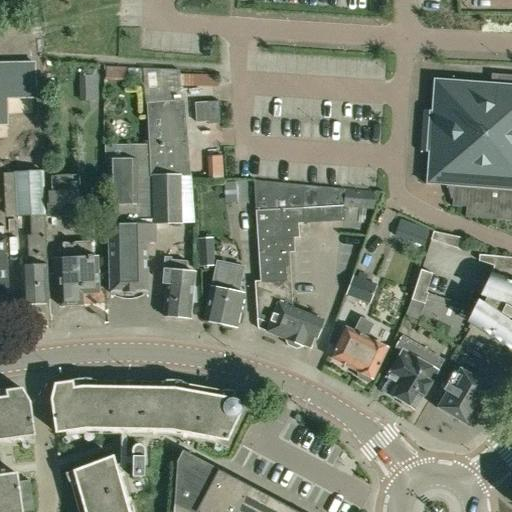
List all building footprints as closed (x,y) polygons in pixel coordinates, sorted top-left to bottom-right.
[(34,58),(0,58),(0,123),(7,123),(7,113),(33,112),(32,96),(36,96),(34,58)] [(109,68),(109,80),(131,81),(131,69),(109,68)] [(184,101),(182,101),(179,71),(144,69),(148,145),(104,145),(104,162),(107,162),(110,294),(148,293),(147,242),(155,242),(155,224),(194,223),(190,176),(184,101)] [(511,76),(490,74),(490,83),(432,79),(430,111),(423,111),(420,152),(427,153),(425,185),(453,187),(452,207),(465,208),(465,218),(511,221),(511,76)] [(217,102),(196,103),(197,124),(208,124),(208,125),(218,124),(217,102)] [(302,130),(309,130),(309,112),(286,111),(286,130),(290,130),(289,144),(302,144),(302,130)] [(221,157),(209,157),(211,178),(222,177),(221,157)] [(15,217),(30,218),(31,237),(27,237),(29,267),(19,268),(21,305),(47,303),(40,172),(15,173),(2,174),(5,217),(15,217)] [(344,190),(253,181),(259,281),(255,282),(258,329),(285,340),(285,341),(287,347),(295,350),(301,348),(302,346),(310,350),(315,338),(316,338),(323,321),(292,309),(289,253),(294,253),(293,239),(299,239),(298,225),(341,222),(344,190)] [(247,203),(246,182),(234,183),(236,203),(247,203)] [(46,191),(47,218),(81,217),(80,190),(46,191)] [(431,240),(460,250),(462,238),(433,232),(431,240)] [(0,305),(9,305),(5,237),(0,237),(0,305)] [(212,240),(198,241),(200,266),(213,265),(212,240)] [(53,260),(54,274),(57,274),(60,307),(82,305),(81,294),(98,293),(96,257),(90,257),(89,243),(62,244),(63,259),(53,260)] [(162,269),(163,269),(161,284),(166,285),(163,315),(190,317),(194,273),(186,272),(187,261),(171,260),(171,257),(163,257),(162,269)] [(491,276),(511,282),(511,258),(497,257),(491,276)] [(421,270),(412,301),(425,305),(429,294),(427,294),(433,274),(421,270)] [(221,271),(217,289),(209,287),(202,321),(236,328),(243,294),(234,292),(238,274),(221,271)] [(352,276),(345,296),(369,304),(376,285),(352,276)] [(468,322),(511,352),(511,282),(491,276),(481,296),(487,298),(483,306),(478,302),(468,322)] [(353,333),(344,329),(330,359),(357,372),(357,378),(367,383),(372,379),(386,349),(366,339),(373,325),(359,319),(353,333)] [(407,409),(410,408),(415,410),(438,372),(436,371),(442,361),(402,337),(394,348),(401,352),(386,377),(392,381),(385,392),(400,401),(401,405),(407,409)] [(490,387),(459,369),(436,409),(467,427),(490,387)] [(226,441),(240,413),(240,409),(239,405),(237,402),(233,400),(234,391),(222,389),(221,391),(188,385),(188,383),(174,380),(160,380),(160,382),(140,382),(140,388),(115,388),(115,382),(95,381),(95,379),(80,379),(67,381),(67,383),(54,385),(50,400),(55,433),(84,429),(171,431),(226,441)] [(9,389),(0,389),(0,440),(33,436),(29,403),(21,389),(10,391),(9,389)] [(132,450),(132,452),(132,478),(144,478),(144,452),(143,450),(143,449),(142,448),(142,447),(141,447),(140,446),(138,446),(137,446),(136,446),(135,447),(134,447),(133,448),(132,449),(132,450)] [(182,452),(176,463),(173,511),(195,511),(215,476),(217,470),(182,452)] [(126,511),(112,459),(74,473),(77,484),(70,486),(78,511),(126,511)] [(295,511),(217,470),(215,476),(195,511),(295,511)] [(0,511),(25,511),(32,511),(28,481),(16,483),(15,474),(0,476),(0,511)]
